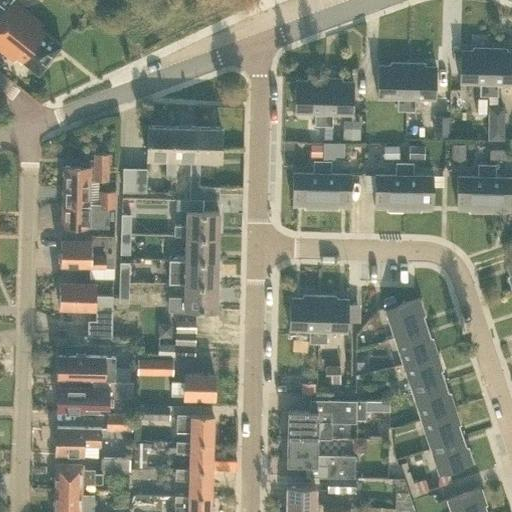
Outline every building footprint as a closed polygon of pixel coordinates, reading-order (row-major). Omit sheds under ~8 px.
[(0,0),(0,3),(4,7),(0,12),(0,49),(13,60),(17,56),(38,73),(61,44),(39,27),(42,23),(13,0),(0,0)] [(474,51),(461,50),(461,82),(481,82),(481,95),(489,95),(491,47),(474,47),(474,51)] [(498,95),(498,83),(511,82),(511,51),(507,51),(507,48),(491,47),(489,95),(498,95)] [(392,65),(379,65),(378,96),(399,97),(398,109),(407,110),(408,62),(392,62),(392,65)] [(416,110),(416,97),(437,98),(438,67),(425,66),(425,62),(408,62),(407,110),(416,110)] [(309,80),(296,80),(295,112),(316,112),(316,124),(324,125),(325,77),(309,77),(309,80)] [(324,125),(333,125),(333,113),(354,113),(355,82),(342,81),(342,78),(325,77),(324,125)] [(478,97),(477,109),(487,109),(487,97),(478,97)] [(435,115),(434,135),(448,135),(449,115),(435,115)] [(344,119),(343,138),(360,139),(361,120),(344,119)] [(166,174),(176,174),(176,158),(172,158),(172,125),(148,124),(147,157),(166,157),(166,174)] [(190,158),(190,174),(199,175),(200,158),(196,158),(196,126),(172,125),(172,158),(176,158),(190,158)] [(196,158),(200,158),(220,159),(221,126),(196,126),(196,158)] [(488,126),(488,139),(504,139),(504,130),(498,126),(488,126)] [(324,142),(323,155),(334,156),(335,143),(324,142)] [(311,143),(310,156),(322,157),(322,143),(311,143)] [(384,158),(399,158),(399,145),(384,145),(384,158)] [(409,146),(409,158),(423,158),(423,146),(409,146)] [(507,159),(507,149),(489,149),(489,158),(507,159)] [(90,203),(90,202),(90,178),(108,179),(108,153),(94,153),(94,159),(90,158),(89,165),(63,165),(62,203),(90,203)] [(293,172),(293,203),(306,203),(305,207),(322,207),(323,160),(314,160),(314,172),(293,172)] [(338,208),(338,204),(351,204),(352,173),(331,172),(332,160),(323,160),(322,207),(338,208)] [(375,173),(375,205),(388,205),(388,209),(404,209),(405,162),(396,161),(396,174),(375,173)] [(433,206),(434,175),(413,174),(414,162),(405,162),(404,209),(420,210),(420,206),(433,206)] [(457,207),(470,207),(470,211),(486,211),(487,164),(479,163),(478,176),(458,175),(457,207)] [(503,211),(503,208),(511,207),(511,176),(496,176),(496,164),(487,164),(486,211),(503,211)] [(123,166),(123,191),(134,191),(135,167),(123,166)] [(135,167),(134,191),(146,191),(146,185),(147,167),(135,167)] [(190,174),(189,198),(219,198),(219,186),(199,185),(199,175),(190,174)] [(114,206),(115,190),(99,190),(98,202),(90,202),(90,203),(62,203),(61,226),(89,226),(108,226),(108,206),(114,206)] [(187,210),(186,224),(174,224),(174,234),(186,235),(218,235),(219,211),(203,210),(203,199),(176,198),(175,209),(187,210)] [(121,233),(130,233),(131,213),(121,213),(121,233)] [(120,253),(130,253),(130,233),(121,233),(120,253)] [(58,260),(60,262),(60,265),(113,267),(114,235),(91,234),(91,240),(85,240),(61,239),(61,251),(59,253),(58,260)] [(186,235),(185,259),(217,259),(218,235),(186,235)] [(185,259),(185,282),(217,283),(217,259),(185,259)] [(119,281),(129,281),(130,261),(120,261),(119,281)] [(128,301),(129,281),(119,281),(119,301),(128,301)] [(96,283),(60,282),(59,308),(96,309),(96,319),(88,319),(88,335),(112,335),(113,282),(109,282),(108,294),(96,294),(96,283)] [(216,308),(217,283),(185,282),(184,307),(216,308)] [(303,298),(290,297),(290,329),(310,329),(310,342),(318,342),(320,294),(303,294),(303,298)] [(327,342),(327,330),(348,330),(349,299),(336,299),(336,295),(320,294),(318,342),(327,342)] [(393,294),(382,298),(385,307),(396,303),(393,294)] [(424,314),(419,298),(386,309),(395,337),(426,326),(422,315),(424,314)] [(133,325),(133,313),(121,312),(121,324),(133,325)] [(176,331),(195,331),(196,319),(176,319),(176,331)] [(159,323),(159,336),(172,336),(172,323),(159,323)] [(437,353),(432,337),(430,338),(426,326),(395,337),(404,364),(437,353)] [(175,355),(195,356),(195,331),(176,331),(175,355)] [(89,355),(85,355),(85,352),(76,352),(76,355),(58,354),(58,378),(95,379),(95,380),(114,380),(115,356),(89,355)] [(444,381),(440,369),(442,369),(437,353),(404,364),(413,391),(444,381)] [(137,358),(137,373),(171,373),(172,358),(137,358)] [(341,365),(326,365),(326,374),(341,374),(341,365)] [(171,393),(185,393),(184,397),(214,397),(214,373),(185,373),(185,380),(172,379),(171,393)] [(83,387),(57,386),(57,410),(98,412),(98,404),(108,404),(112,404),(113,397),(132,397),(133,381),(114,380),(95,380),(95,387),(83,387)] [(455,408),(450,392),(448,393),(444,381),(413,391),(422,418),(455,408)] [(301,382),(301,392),(316,392),(316,382),(301,382)] [(330,437),(330,421),(331,421),(332,412),(357,413),(357,399),(330,398),(330,410),(287,409),(287,436),(317,437),(330,437)] [(167,406),(135,405),(135,416),(167,417),(167,406)] [(462,435),(458,424),(460,423),(455,408),(422,418),(431,446),(462,435)] [(107,413),(106,427),(132,428),(132,414),(107,413)] [(177,413),(177,429),(190,430),(190,440),(213,441),(213,413),(191,413),(191,414),(177,413)] [(388,431),(389,416),(379,416),(379,431),(388,431)] [(56,426),(55,453),(83,454),(84,444),(100,444),(100,427),(56,426)] [(440,474),(473,463),(468,447),(466,447),(462,435),(431,446),(440,474)] [(360,454),(355,454),(317,453),(317,437),(287,436),(287,462),(328,463),(328,476),(355,476),(355,475),(359,475),(360,454)] [(365,450),(365,438),(352,438),(352,450),(365,450)] [(176,440),(176,450),(190,451),(189,468),(212,468),(213,441),(190,440),(190,441),(176,440)] [(146,465),(146,442),(134,441),(134,465),(146,465)] [(130,458),(101,457),(101,469),(129,469),(130,458)] [(81,488),(81,482),(102,482),(102,472),(94,472),(94,469),(82,468),(82,464),(55,463),(55,487),(81,488)] [(176,468),(175,477),(189,478),(189,495),(211,495),(212,468),(189,468),(176,468)] [(328,477),(327,491),(354,492),(354,477),(328,477)] [(425,478),(416,481),(419,491),(429,488),(425,478)] [(350,511),(351,505),(325,504),(325,502),(315,502),(315,485),(287,485),(286,511),(350,511)] [(93,508),(93,494),(81,493),(81,488),(55,487),(53,511),(80,511),(81,507),(93,508)] [(486,503),(481,487),(448,498),(452,511),(486,511),(484,504),(486,503)] [(129,489),(119,489),(117,506),(128,506),(129,489)] [(210,511),(211,495),(189,495),(175,495),(175,505),(188,505),(188,511),(210,511)]
